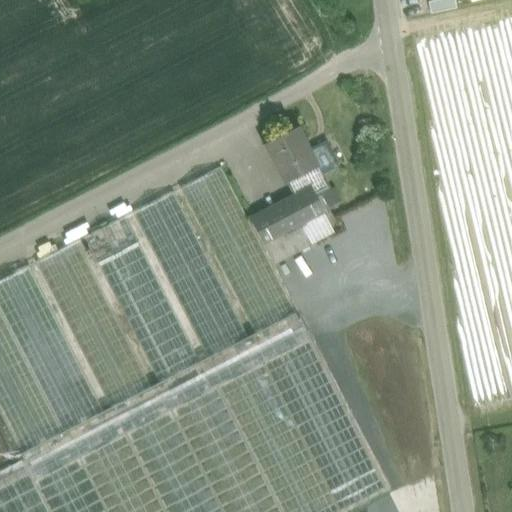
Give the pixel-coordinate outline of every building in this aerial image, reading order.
[(297,126),(266,142),(286,181),(288,181),(317,165),(323,176),(335,170),(335,169),(339,167),(327,143),(319,147),(319,146),(310,151),(297,126)] [(317,165),(288,181),(295,195),(312,186),(316,193),(329,187),(323,176),(317,165)] [(296,312),(221,166),(180,187),(255,333),(296,312)] [(357,179),(323,196),(329,207),(362,190),(357,179)] [(312,186),(295,195),(251,218),(263,241),(301,222),(322,211),(324,209),(316,193),(312,186)] [(248,336),(173,191),(132,212),(207,358),(248,336)] [(301,222),(312,243),(333,232),(322,211),(301,222)] [(200,361),(138,242),(125,216),(84,236),(89,247),(84,250),(87,255),(92,252),(97,262),(97,263),(158,382),(191,366),(200,361)] [(301,222),(263,241),(275,263),(312,243),(301,222)] [(151,386),(76,240),(35,261),(110,407),(151,386)] [(104,410),(29,265),(0,279),(0,411),(21,452),(104,410)] [(21,452),(21,453),(24,458),(34,479),(216,385),(309,338),(296,312),(255,333),(248,336),(207,358),(200,361),(191,366),(158,382),(151,386),(110,407),(104,410),(21,452)] [(309,338),(216,385),(281,511),(339,511),(386,488),(309,338)] [(281,511),(216,385),(124,432),(165,511),(281,511)] [(165,511),(124,432),(34,479),(28,481),(44,511),(165,511)] [(24,458),(0,470),(0,511),(44,511),(28,481),(34,479),(24,458)]
